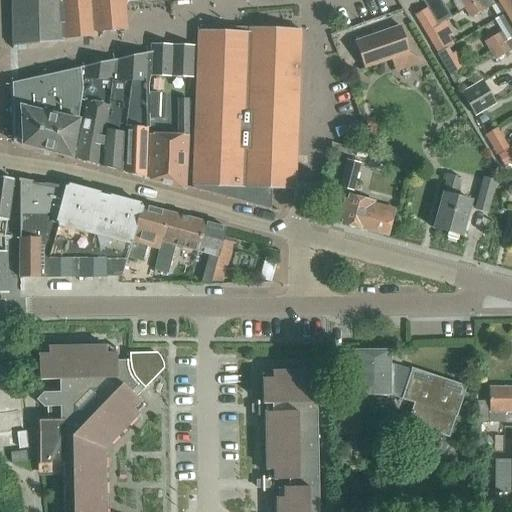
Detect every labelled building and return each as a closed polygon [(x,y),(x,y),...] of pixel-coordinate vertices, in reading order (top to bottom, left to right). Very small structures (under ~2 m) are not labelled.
[(124,4),(123,0),(10,0),(11,50),(9,50),(62,41),(95,35),(126,28),(124,4)] [(498,1),(505,12),(511,8),(511,0),(478,0),(466,8),(471,17),(498,1)] [(413,14),(424,33),(436,26),(424,7),(413,14)] [(485,41),(490,49),(511,36),(511,8),(505,12),(492,19),(500,32),(485,41)] [(352,39),(385,29),(381,14),(348,24),(352,39)] [(436,26),(424,33),(431,44),(443,37),(450,33),(443,21),(436,26)] [(409,52),(399,25),(354,41),(363,68),(390,59),(394,71),(424,61),(409,52)] [(269,210),(270,188),(293,189),(299,29),(248,27),(248,31),(197,30),(196,45),(191,188),(269,210)] [(496,59),(509,51),(511,49),(511,36),(490,49),(496,59)] [(150,51),(148,77),(192,78),(193,45),(150,44),(150,51)] [(102,86),(100,102),(110,104),(105,128),(116,131),(118,124),(124,125),(147,126),(149,126),(150,126),(150,115),(149,91),(148,77),(150,51),(103,61),(103,63),(102,86)] [(443,61),(450,73),(467,63),(460,51),(443,61)] [(82,82),(79,99),(85,100),(85,99),(100,102),(102,86),(103,63),(103,61),(80,66),(82,82)] [(15,81),(10,82),(11,138),(15,139),(20,141),(20,145),(23,145),(40,149),(40,150),(50,153),(51,152),(68,157),(70,158),(70,156),(70,155),(79,99),(82,82),(80,66),(77,67),(74,68),(74,69),(49,74),(49,73),(40,75),(40,76),(16,82),(15,81)] [(461,93),(467,104),(488,91),(482,81),(461,93)] [(164,91),(149,91),(150,115),(164,115),(164,91)] [(467,104),(473,114),(494,102),(488,91),(467,104)] [(85,100),(73,157),(96,165),(97,165),(120,172),(121,172),(122,172),(125,148),(124,125),(118,124),(116,131),(105,128),(110,104),(100,102),(85,99),(85,100)] [(146,179),(185,189),(188,134),(187,134),(187,99),(178,100),(178,135),(148,133),(146,179)] [(125,148),(122,172),(145,178),(147,127),(147,126),(124,125),(125,148)] [(483,135),(495,155),(508,148),(496,127),(483,135)] [(503,167),(511,161),(511,146),(496,155),(503,167)] [(359,163),(358,162),(358,160),(347,157),(346,159),(345,159),(337,187),(353,191),(359,163)] [(471,200),(455,196),(461,177),(448,173),(433,228),(448,232),(447,236),(457,239),(458,234),(461,235),(471,200)] [(13,179),(0,176),(0,293),(7,293),(5,251),(4,236),(6,220),(6,221),(13,179)] [(475,208),(487,212),(495,180),(483,177),(475,208)] [(19,276),(40,277),(40,236),(47,236),(57,185),(19,178),(19,276)] [(66,184),(65,187),(57,185),(47,236),(40,236),(40,277),(106,276),(107,275),(121,274),(130,241),(140,205),(66,184)] [(343,222),(386,233),(392,207),(350,196),(343,222)] [(130,241),(139,245),(135,257),(145,260),(149,246),(158,248),(168,212),(140,205),(130,241)] [(158,248),(154,270),(167,273),(174,245),(196,250),(203,222),(168,212),(158,248)] [(212,274),(214,265),(221,237),(224,227),(203,222),(196,250),(209,254),(201,281),(210,283),(212,274)] [(125,351),(124,360),(124,362),(115,362),(115,353),(104,353),(104,346),(47,347),(47,355),(37,355),(37,379),(58,379),(58,392),(41,392),(34,399),(41,406),(58,406),(58,418),(38,419),(39,461),(61,460),(61,511),(317,511),(316,378),(305,378),(305,370),(272,370),(272,378),(261,378),(261,403),(264,403),(265,468),(272,468),(273,479),(276,479),(276,483),(276,488),(283,488),(283,497),(275,497),(275,511),(103,511),(104,506),(96,507),(96,497),(103,497),(103,452),(95,452),(95,445),(100,440),(105,445),(136,413),(131,408),(138,400),(128,390),(134,384),(136,385),(137,384),(141,387),(163,367),(162,359),(158,351),(125,351)] [(402,399),(412,402),(405,423),(447,437),(454,416),(457,417),(467,386),(411,367),(410,370),(391,364),(390,349),(354,349),(354,395),(390,395),(402,399)] [(511,387),(490,387),(490,401),(476,401),(475,421),(490,421),(504,421),(504,411),(511,411),(511,387)] [(359,433),(359,406),(359,396),(335,396),(335,433),(359,433)] [(511,459),(494,459),(494,493),(511,492),(511,459)]
